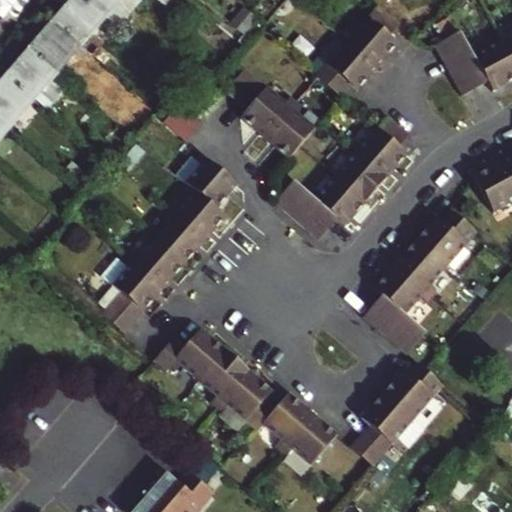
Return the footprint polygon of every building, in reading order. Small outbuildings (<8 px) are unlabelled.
[(81,42),(104,16),(85,0),(75,0),(57,21),(81,42)] [(117,0),(85,0),(104,16),(117,0)] [(347,30),(341,36),(378,69),(400,44),(392,36),(401,26),(379,7),(354,35),(347,30)] [(92,51),(114,25),(104,16),(81,42),(92,51)] [(57,21),(33,49),(58,69),(81,42),(57,21)] [(443,59),(469,46),(461,32),(436,46),(443,59)] [(511,35),(502,40),(511,58),(511,35)] [(319,78),(340,96),(349,85),(358,92),(378,69),(341,36),(337,41),(344,47),(318,76),(319,78)] [(493,91),(511,80),(511,58),(502,40),(481,52),(478,45),(471,49),(475,58),(463,64),(476,89),(489,82),(493,91)] [(449,71),(463,64),(475,58),(471,49),(469,46),(443,59),(449,71)] [(33,49),(9,77),(33,98),(58,69),(33,49)] [(476,89),(463,64),(449,71),(463,96),(476,89)] [(240,101),(260,79),(249,70),(229,91),(240,101)] [(9,77),(0,86),(0,114),(11,124),(33,98),(9,77)] [(250,109),(243,118),(267,139),(299,101),(294,97),(288,103),(260,79),(240,101),(250,109)] [(174,111),(198,131),(208,120),(198,112),(184,100),(174,111)] [(305,107),(299,101),(267,139),(291,159),(303,145),(318,129),(300,114),(305,107)] [(188,141),(198,131),(174,111),(165,122),(188,141)] [(0,114),(0,135),(11,124),(0,114)] [(402,146),(410,136),(388,117),(379,129),(364,146),(358,141),(352,147),(388,179),(411,153),(402,146)] [(388,179),(352,147),(347,152),(354,157),(338,176),(368,202),(388,179)] [(189,183),(198,191),(220,209),(240,186),(203,154),(198,160),(205,166),(189,183)] [(511,176),(504,161),(476,177),(495,212),(511,202),(511,176)] [(316,188),(311,194),(318,200),(309,211),(330,230),(339,219),(347,226),(368,202),(338,176),(323,193),(316,188)] [(297,181),(277,204),(288,214),(307,190),(297,181)] [(311,194),(307,190),(288,214),(298,222),(309,211),(318,200),(311,194)] [(171,209),(208,241),(229,217),(220,209),(198,191),(183,208),(177,203),(171,209)] [(173,220),(157,238),(187,265),(208,241),(171,209),(166,215),(173,220)] [(438,216),(417,240),(448,267),(478,232),(451,209),(442,219),(438,216)] [(316,238),(320,241),(330,230),(309,211),(298,222),(316,238)] [(136,250),(131,257),(167,288),(187,265),(157,238),(142,255),(136,250)] [(396,264),(434,296),(439,290),(433,284),(448,267),(417,240),(396,264)] [(116,286),(124,293),(115,303),(137,323),(167,288),(131,257),(126,262),(132,268),(116,286)] [(428,303),(434,296),(396,264),(375,288),(383,296),(374,305),(397,325),(407,313),(421,297),(428,303)] [(104,316),(127,335),(137,323),(115,303),(104,316)] [(397,325),(374,305),(365,316),(388,336),(397,325)] [(407,313),(397,325),(388,336),(398,344),(416,322),(407,313)] [(427,332),(416,322),(398,344),(409,354),(427,332)] [(202,380),(229,349),(204,328),(188,347),(177,338),(159,360),(169,370),(172,366),(178,371),(184,365),(202,380)] [(213,401),(220,407),(252,369),(229,349),(202,380),(219,395),(213,401)] [(406,368),(384,394),(415,421),(446,385),(427,369),(418,362),(410,372),(406,368)] [(276,390),(252,369),(220,407),(226,412),(231,405),(260,430),(266,424),(280,407),(268,398),(276,390)] [(277,445),(283,450),(315,414),(291,394),(280,407),(266,424),(283,439),(277,445)] [(384,394),(364,418),(371,425),(362,435),(385,455),(395,444),(401,450),(407,443),(401,438),(415,421),(384,394)] [(315,414),(283,450),(290,456),(296,449),(313,465),(339,435),(315,414)] [(385,455),(362,435),(352,446),(376,467),(385,455)] [(186,511),(205,491),(197,484),(191,490),(178,478),(160,500),(173,511),(186,511)] [(214,511),(225,500),(201,479),(197,484),(205,491),(186,511),(173,511),(160,500),(148,511),(214,511)]
